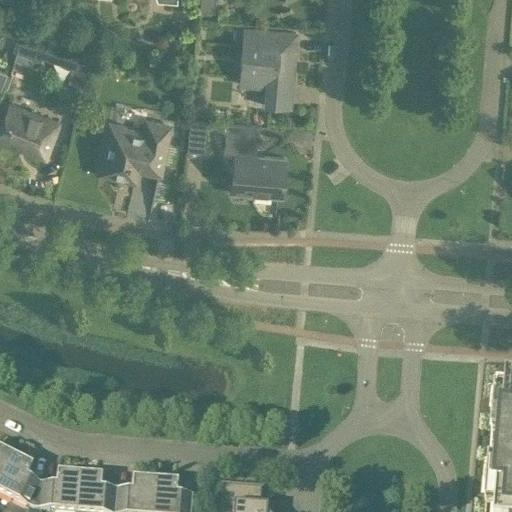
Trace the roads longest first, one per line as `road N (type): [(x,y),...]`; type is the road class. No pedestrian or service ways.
road 1 (residential): [(397,295),(157,269),(0,225)]
road 2 (residential): [(313,468),(83,444),(0,412)]
road 3 (residential): [(406,189),(458,173),(485,145),(498,0)]
road 4 (residential): [(340,0),(330,128),(348,162),(376,182),(406,189)]
road 5 (residential): [(397,295),(369,345),(366,420)]
road 6 (residential): [(409,423),(413,348),(397,295)]
